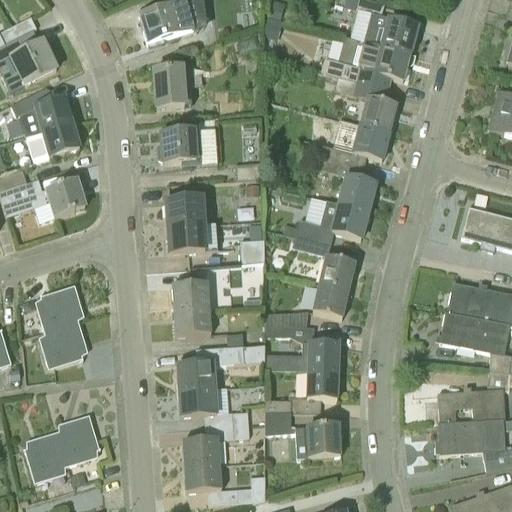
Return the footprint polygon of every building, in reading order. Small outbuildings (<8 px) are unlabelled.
[(384,10),(358,3),(355,15),(373,20),(381,22),(384,10)] [(280,25),(285,7),(274,4),(268,22),(280,25)] [(194,36),(186,7),(138,21),(147,50),(194,36)] [(410,60),(417,32),(388,25),(388,24),(381,22),(373,20),(366,48),(380,52),(410,60)] [(265,21),(264,41),(278,45),(283,26),(265,21)] [(0,37),(0,38),(5,49),(31,36),(36,33),(30,22),(0,37)] [(0,51),(0,94),(4,101),(56,75),(42,46),(37,49),(31,36),(5,49),(0,51)] [(410,60),(380,52),(366,48),(344,43),(338,68),(323,64),(320,78),(337,83),(385,96),(389,83),(402,87),(410,60)] [(177,77),(153,79),(156,115),(180,114),(186,113),(191,113),(188,76),(183,77),(177,77)] [(385,96),(337,83),(334,96),(352,100),(352,102),(366,105),(359,131),(388,138),(396,111),(382,107),(385,96)] [(25,143),(72,129),(64,103),(53,107),(46,93),(10,111),(16,124),(19,122),(25,143)] [(511,100),(498,96),(488,136),(511,141),(511,100)] [(79,154),(72,129),(25,143),(32,168),(79,154)] [(388,138),(359,131),(352,158),(381,166),(388,138)] [(162,170),(200,167),(200,172),(217,171),(214,136),(160,140),(161,150),(157,152),(158,164),(162,166),(162,170)] [(319,151),(307,148),(304,158),(316,162),(319,151)] [(316,162),(349,170),(352,160),(319,151),(316,162)] [(346,182),(349,170),(316,162),(314,173),(346,182)] [(234,186),(263,185),(263,169),(234,170),(234,186)] [(0,182),(0,196),(26,188),(22,176),(0,182)] [(338,210),(368,218),(375,190),(346,182),(338,210)] [(49,208),(54,224),(74,218),(74,216),(84,213),(76,186),(62,191),(62,190),(41,196),(38,185),(26,188),(0,196),(0,204),(5,221),(49,208)] [(258,190),(246,190),(246,200),(258,199),(258,190)] [(165,207),(167,233),(203,230),(201,205),(165,207)] [(368,218),(338,210),(326,207),(320,231),(299,226),(297,233),(295,241),(331,251),(334,238),(360,245),(368,218)] [(511,256),(511,223),(468,213),(460,243),(511,256)] [(284,229),(281,238),(295,241),(297,233),(284,229)] [(203,230),(167,233),(169,259),(205,256),(203,230)] [(328,263),(331,251),(295,241),(292,253),(325,262),(328,263)] [(241,271),(264,270),(263,246),(240,248),(241,271)] [(328,263),(325,262),(318,290),(348,297),(354,269),(328,263)] [(171,291),(173,317),(209,314),(207,288),(171,291)] [(511,331),(511,300),(452,288),(446,318),(444,318),(511,331)] [(348,297),(318,290),(312,317),(341,324),(348,297)] [(37,320),(43,338),(78,327),(73,310),(79,308),(74,292),(40,301),(45,318),(37,320)] [(24,316),(35,313),(32,305),(22,308),(24,316)] [(209,314),(173,317),(175,343),(211,340),(209,314)] [(289,318),(264,318),(264,330),(290,330),(306,333),(308,317),(289,318)] [(511,332),(511,331),(444,318),(438,348),(489,358),(488,377),(511,378),(511,366),(511,367),(511,362),(503,361),(509,331),(511,332)] [(78,327),(43,338),(48,355),(41,357),(47,376),(82,366),(76,346),(83,344),(78,327)] [(301,361),(264,360),(264,368),(264,376),(307,376),(337,377),(338,349),(313,348),(314,334),(306,333),(290,330),(264,330),(264,343),(290,343),(301,348),(301,361)] [(0,373),(10,370),(0,336),(0,373)] [(227,353),(242,353),(242,340),(226,341),(227,353)] [(197,369),(177,371),(178,397),(214,394),(213,371),(264,368),(264,360),(264,352),(243,353),(227,353),(196,355),(197,369)] [(17,375),(8,375),(8,385),(18,385),(17,375)] [(336,406),(337,377),(307,376),(306,405),(290,404),(290,407),(264,406),(264,418),(290,418),(290,419),(321,419),(320,405),(336,406)] [(511,391),(511,378),(488,377),(487,396),(437,399),(439,429),(436,429),(437,430),(456,429),(455,415),(471,414),(472,428),(502,426),(505,426),(503,396),(509,396),(508,391),(511,391)] [(205,433),(232,431),(232,419),(216,420),(214,394),(178,397),(180,423),(204,421),(205,433)] [(248,430),(247,418),(232,419),(232,431),(248,430)] [(296,464),(339,462),(338,431),(291,434),(290,419),(290,418),(264,418),(264,442),(295,441),(296,464)] [(76,432),(60,437),(71,471),(90,464),(88,459),(100,455),(89,421),(74,426),(76,432)] [(511,425),(503,426),(504,435),(511,434),(511,425)] [(504,456),(503,435),(502,426),(472,428),(456,429),(437,430),(439,460),(481,458),(504,456)] [(248,430),(233,431),(234,444),(249,443),(248,430)] [(217,445),(233,444),(232,431),(205,433),(205,445),(182,447),(183,473),(219,470),(217,445)] [(27,455),(26,455),(26,456),(27,456),(38,489),(58,483),(55,476),(57,476),(70,471),(71,471),(60,437),(43,443),(45,449),(27,455)] [(485,478),(511,472),(511,459),(511,460),(511,455),(504,456),(481,458),(485,478)] [(183,473),(185,498),(209,497),(210,510),(252,507),(252,508),(264,505),(264,492),(250,493),(221,496),(219,470),(183,473)] [(82,477),(70,481),(73,490),(85,486),(82,477)] [(511,511),(511,489),(451,510),(451,511),(511,511)]
